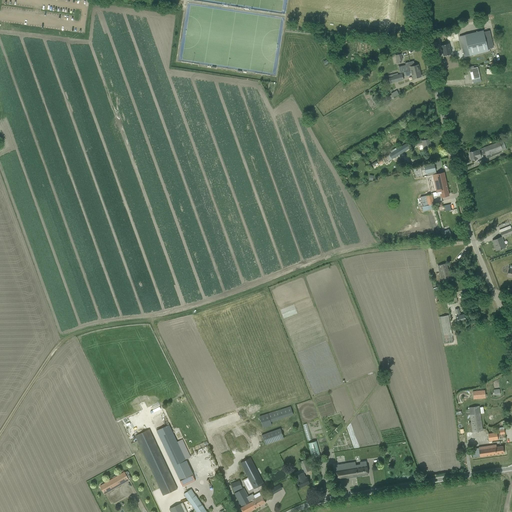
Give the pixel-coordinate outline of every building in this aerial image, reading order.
[(459,36),(464,57),(488,51),(484,32),(483,31),(459,36)] [(449,43),(441,45),(444,56),(451,54),(449,43)] [(415,69),(416,73),(420,72),(418,65),(415,66),(413,61),(405,63),(406,66),(402,67),(403,72),(404,72),(404,73),(407,71),(411,70),(411,71),(415,69)] [(478,67),(469,69),(470,73),(473,72),(474,79),(480,78),(478,67)] [(412,75),(413,79),(421,77),(420,72),(416,73),(415,69),(411,71),(411,70),(407,71),(404,73),(405,77),(412,75)] [(389,78),(388,78),(389,79),(389,81),(390,83),(390,84),(404,80),(402,73),(398,74),(393,76),(393,77),(389,78)] [(419,145),(420,150),(431,147),(429,139),(422,140),(418,141),(418,142),(417,143),(417,145),(419,145)] [(503,150),(502,149),(500,142),(498,143),(484,148),(479,150),(475,151),(474,151),(469,152),(471,160),(476,159),(477,159),(481,158),(481,155),(486,154),(487,156),(487,158),(492,157),(492,156),(491,154),(499,151),(503,150)] [(385,157),(388,161),(409,148),(406,143),(385,157)] [(440,195),(441,197),(449,196),(444,172),(436,174),(434,163),(424,166),(426,174),(427,173),(427,176),(433,175),(436,192),(437,192),(438,196),(440,195)] [(420,197),(423,210),(434,208),(431,194),(420,197)] [(502,237),(511,233),(511,229),(501,233),(502,237)] [(496,250),(496,251),(505,247),(502,240),(501,237),(492,240),(494,244),(495,244),(498,250),(496,250)] [(438,266),(442,281),(450,279),(446,263),(438,266)] [(443,290),(448,305),(457,302),(453,287),(443,290)] [(456,316),(458,322),(466,320),(464,314),(460,315),(459,309),(455,310),(457,316),(456,316)] [(444,344),(453,342),(451,328),(450,329),(447,315),(439,317),(444,344)] [(485,390),(473,390),(473,399),(485,398),(485,390)] [(290,406),(260,416),(264,428),(272,425),(271,422),(293,415),(290,406)] [(480,412),(470,414),(473,432),(483,430),(480,412)] [(195,481),(193,475),(169,425),(157,431),(183,487),(195,481)] [(262,435),(265,445),(284,438),(280,428),(262,435)] [(135,436),(163,495),(177,489),(149,429),(135,436)] [(497,433),(488,434),(489,437),(489,441),(497,439),(498,439),(497,433)] [(312,458),(320,455),(316,441),(308,443),(312,458)] [(491,445),(479,447),(479,448),(480,456),(504,453),(503,446),(496,447),(496,445),(491,445)] [(250,458),(240,463),(246,474),(247,476),(252,485),(255,484),(257,487),(264,484),(250,458)] [(300,462),(305,473),(310,470),(307,463),(309,463),(307,458),(300,462)] [(345,464),(345,462),(334,464),(335,469),(337,479),(368,473),(365,460),(359,461),(360,465),(356,465),(355,461),(349,462),(349,464),(345,464)] [(124,472),(100,487),(104,493),(104,494),(129,479),(128,478),(131,477),(127,472),(125,473),(124,472)] [(297,479),(300,487),(310,483),(307,477),(306,478),(303,472),(295,475),(297,479)] [(231,483),(235,492),(242,488),(239,480),(231,483)] [(241,508),(243,511),(249,511),(266,503),(261,495),(255,498),(253,494),(248,496),(244,488),(234,493),(242,507),(241,508)] [(206,511),(191,489),(184,494),(186,497),(190,504),(191,504),(192,505),(196,511),(206,511)]
